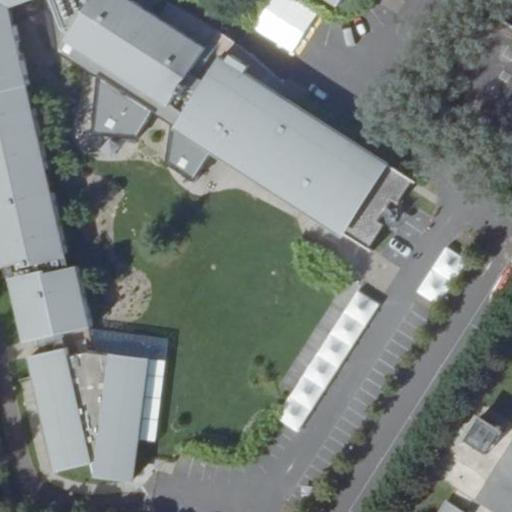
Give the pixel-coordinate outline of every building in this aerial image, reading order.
[(0,0),(0,271),(9,270),(12,284),(7,286),(19,346),(57,337),(82,332),(85,331),(73,271),(62,274),(59,259),(61,258),(50,198),(47,199),(43,176),(46,175),(33,116),(30,117),(25,93),(29,92),(15,32),(12,33),(8,14),(50,0),(65,37),(70,41),(67,46),(220,147),(212,157),(362,256),(407,189),(258,90),(265,80),(172,16),(164,28),(119,0),(312,0),(338,17),(349,0),(0,0)] [(511,26),(498,18),(442,105),(511,149),(511,26)] [(355,290),(276,419),(300,433),(378,304),(355,290)] [(82,332),(57,337),(60,352),(62,359),(81,355),(84,355),(85,346),(82,332)] [(60,352),(22,360),(47,475),(88,467),(85,481),(120,486),(125,456),(129,456),(142,364),(84,355),(81,355),(62,359),(60,352)] [(474,417),(461,437),(488,454),(501,434),(474,417)] [(124,487),(129,456),(125,456),(120,486),(124,487)] [(464,511),(460,509),(448,501),(440,511),(464,511)]
